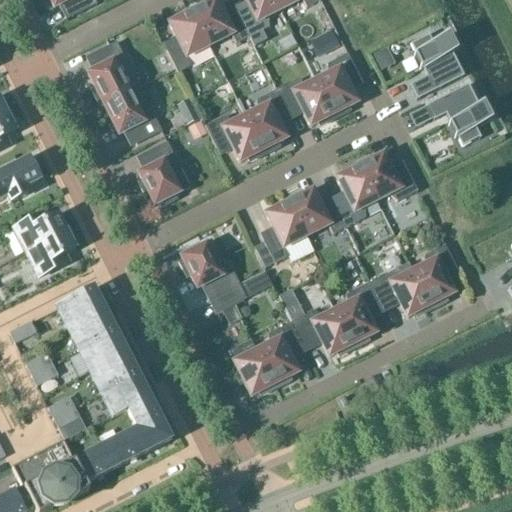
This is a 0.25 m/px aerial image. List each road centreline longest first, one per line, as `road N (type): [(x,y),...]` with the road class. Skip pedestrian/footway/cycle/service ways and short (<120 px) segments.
road 1 (residential): [(140,249),(386,121)]
road 2 (residential): [(239,431),(481,309)]
road 3 (tertiary): [(511,421),(270,500)]
road 4 (residential): [(14,75),(111,265)]
road 5 (residential): [(140,249),(44,59)]
road 6 (residential): [(239,431),(140,249)]
road 7 (residential): [(111,265),(202,451)]
road 8 (tertiary): [(320,511),(511,444)]
road 9 (residential): [(79,511),(202,451)]
road 10 (residential): [(44,59),(161,0)]
